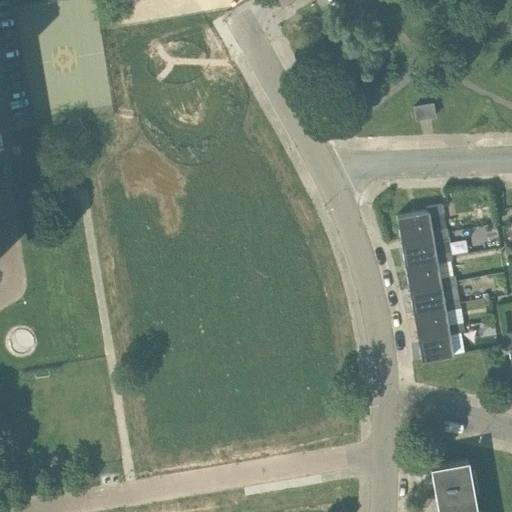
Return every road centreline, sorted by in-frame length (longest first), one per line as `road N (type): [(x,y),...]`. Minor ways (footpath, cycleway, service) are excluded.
road 1 (residential): [(2,511),(385,451)]
road 2 (residential): [(386,394),(365,275),(327,177)]
road 3 (unknown): [(272,472),(258,270)]
road 4 (residential): [(327,177),(373,167),(511,162)]
road 5 (residential): [(327,177),(250,28)]
road 6 (residential): [(511,436),(489,415),(386,394)]
road 7 (residential): [(0,297),(13,275),(0,168)]
